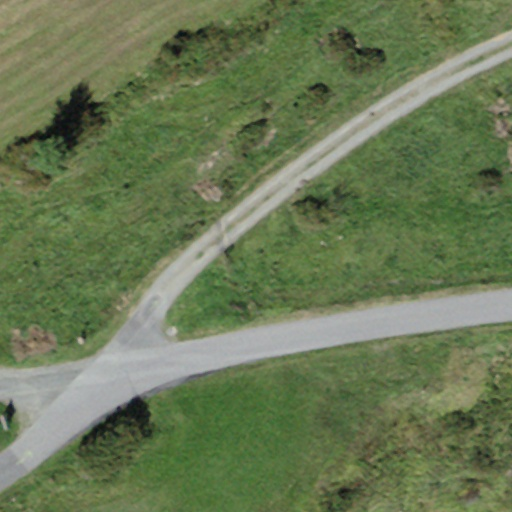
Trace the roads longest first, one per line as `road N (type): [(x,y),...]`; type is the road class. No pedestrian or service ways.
road 1 (unclassified): [(0,461),(121,374),(177,351),(343,319),(511,303)]
road 2 (track): [(121,374),(143,322),(196,254),(417,89),(511,41)]
road 3 (track): [(121,374),(0,377)]
